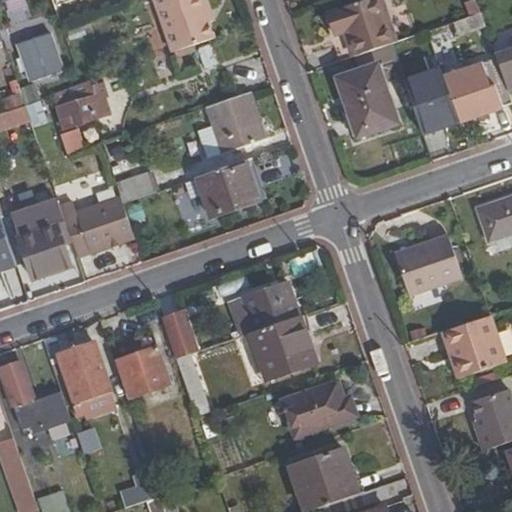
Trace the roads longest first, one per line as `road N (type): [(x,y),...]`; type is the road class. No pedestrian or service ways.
road 1 (residential): [(0,338),(344,222)]
road 2 (residential): [(439,511),(344,222)]
road 3 (residential): [(344,222),(269,0)]
road 4 (residential): [(344,222),(511,163)]
